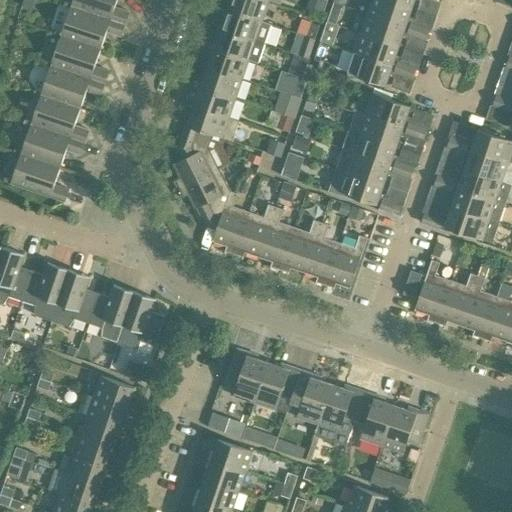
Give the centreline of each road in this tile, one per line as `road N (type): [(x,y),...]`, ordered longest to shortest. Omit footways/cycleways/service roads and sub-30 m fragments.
road 1 (residential): [(364,348),(443,114)]
road 2 (residential): [(141,225),(122,181),(127,150),(181,0)]
road 3 (residential): [(136,511),(209,293)]
road 4 (residential): [(364,348),(209,293)]
road 5 (residential): [(0,206),(105,241),(141,225)]
road 6 (residential): [(443,114),(477,100),(502,27),(480,6)]
road 7 (residential): [(480,6),(448,12),(426,81),(443,114)]
road 8 (residential): [(461,383),(417,511)]
